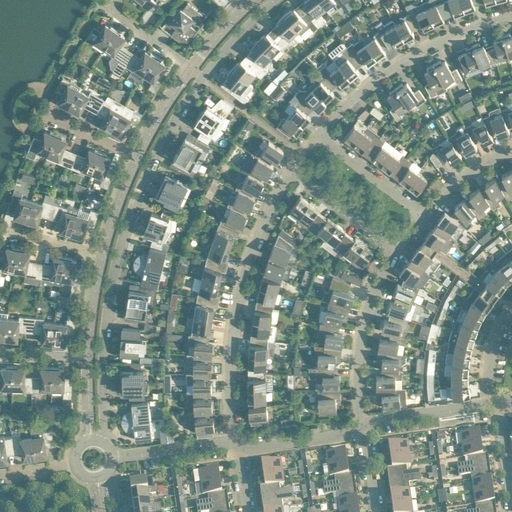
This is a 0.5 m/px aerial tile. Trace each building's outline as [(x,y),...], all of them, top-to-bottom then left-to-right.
[(138,0),(142,2),(141,4),(148,9),(154,0),(157,0),(163,4),(166,0),(138,0)] [(166,0),(163,4),(168,8),(174,0),(166,0)] [(325,9),(318,0),(305,0),(304,1),(311,10),(306,14),(317,27),(325,21),(319,14),(325,9)] [(318,0),(325,9),(329,14),(338,8),(343,4),(340,0),(318,0)] [(441,13),(446,11),(441,0),(428,0),(429,0),(423,3),(434,24),(444,19),(441,13)] [(464,11),(460,0),(441,0),(446,11),(452,9),(454,15),(464,11)] [(472,1),(474,0),(460,0),(464,11),(475,7),(472,1)] [(176,8),(165,23),(170,27),(173,24),(177,26),(171,34),(158,24),(157,24),(178,40),(180,41),(181,41),(183,41),(184,41),(185,41),(186,41),(188,41),(189,40),(190,40),(190,39),(191,38),(192,38),(204,22),(203,21),(197,30),(189,24),(192,21),(195,24),(203,14),(187,3),(182,10),(180,8),(179,10),(176,8)] [(434,24),(423,3),(418,6),(411,4),(405,6),(409,14),(416,26),(421,23),(424,29),(434,24)] [(317,27),(306,14),(302,17),(294,9),(292,10),(291,10),(288,12),(284,15),(283,16),(298,31),(300,34),(310,26),(311,28),(314,31),(317,27)] [(410,29),(416,26),(409,14),(403,17),(401,16),(399,17),(399,19),(400,21),(395,24),(404,40),(414,34),(410,29)] [(298,31),(283,16),(279,20),(277,23),(278,23),(276,25),(283,34),(279,38),(289,49),(297,41),(293,36),(298,31)] [(404,40),(395,24),(393,20),(384,26),(381,21),(375,25),(379,32),(386,43),(391,40),(395,46),(404,40)] [(92,29),(85,40),(93,45),(101,50),(104,47),(116,29),(111,26),(110,27),(106,25),(99,34),(92,29)] [(116,29),(104,47),(113,54),(111,57),(118,62),(125,66),(132,56),(125,51),(118,46),(125,37),(120,34),(121,33),(116,29)] [(376,58),(385,52),(382,46),(386,43),(379,32),(373,35),(374,37),(371,40),(368,35),(362,39),(376,58)] [(511,35),(510,36),(509,33),(502,35),(508,55),(510,60),(511,59),(511,35)] [(289,49),(279,38),(275,42),(266,34),(265,36),(264,35),(261,37),(256,41),(272,56),(280,47),(285,52),(289,49)] [(508,55),(502,35),(495,37),(496,40),(494,41),(496,48),(490,49),(495,62),(500,61),(499,58),(508,55)] [(367,65),(376,58),(362,39),(354,45),(352,43),(347,47),(359,63),(363,59),(367,65)] [(272,56),(256,41),(252,46),(250,49),(251,50),(249,52),(258,60),(254,64),(264,74),(268,70),(263,65),(272,56)] [(485,51),(484,47),(483,44),(480,45),(479,43),(472,46),(480,65),(482,69),(485,69),(488,68),(490,65),(490,64),(495,62),(490,49),(485,51)] [(464,52),(457,55),(461,62),(457,63),(462,72),(466,70),(467,73),(472,71),(471,68),(480,65),(472,46),(465,48),(466,51),(464,52)] [(354,66),(359,63),(347,47),(341,52),(338,51),(338,53),(332,58),(338,65),(350,79),(359,72),(354,66)] [(132,56),(125,66),(132,71),(131,73),(141,79),(145,73),(156,56),(151,52),(150,54),(145,51),(139,60),(132,56)] [(325,60),(318,51),(308,59),(315,68),(325,60)] [(156,56),(144,74),(153,80),(148,88),(155,93),(163,82),(158,79),(161,75),(159,73),(164,64),(160,61),(161,59),(156,56)] [(440,60),(433,64),(444,84),(454,78),(456,82),(462,79),(456,68),(450,71),(445,61),(441,63),(440,60)] [(264,74),(254,64),(250,68),(241,61),(239,63),(238,63),(236,65),(231,69),(248,83),(256,73),(261,78),(264,74)] [(118,62),(113,70),(121,74),(125,66),(118,62)] [(342,86),(350,79),(338,65),(330,72),(329,70),(323,62),(317,68),(319,70),(333,85),(337,81),(342,86)] [(444,84),(433,64),(426,68),(428,70),(424,72),(430,82),(425,85),(431,96),(436,93),(437,95),(447,89),(444,84)] [(284,68),(273,79),(277,83),(288,72),(284,68)] [(248,83),(231,69),(228,74),(226,77),(227,78),(225,80),(234,87),(230,92),(244,103),(248,98),(245,96),(253,87),(248,83)] [(329,89),(333,85),(319,70),(314,74),(314,81),(309,85),(326,101),(333,93),(329,89)] [(291,75),(285,81),(289,84),(295,78),(291,75)] [(68,109),(78,90),(80,87),(63,77),(57,88),(64,92),(59,102),(63,104),(62,106),(68,109)] [(402,83),(395,88),(408,106),(409,106),(413,103),(416,106),(426,99),(418,89),(413,93),(406,83),(403,85),(402,83)] [(318,109),(326,101),(309,85),(305,90),(299,90),(294,95),(299,99),(309,109),(313,104),(318,109)] [(262,95),(267,100),(276,91),(270,86),(262,95)] [(408,106),(395,88),(389,92),(391,94),(388,97),(395,106),(389,110),(397,120),(402,116),(399,112),(408,106)] [(84,103),(99,111),(105,100),(90,92),(88,96),(78,90),(68,109),(73,112),(74,111),(79,113),(84,103)] [(199,113),(199,114),(220,129),(221,128),(225,117),(233,106),(224,99),(215,110),(207,105),(201,114),(199,113)] [(305,113),(309,109),(299,99),(294,105),(291,102),(285,110),(290,114),(303,126),(310,117),(305,113)] [(110,132),(123,108),(113,102),(112,104),(105,100),(99,111),(106,115),(101,125),(105,127),(104,129),(110,132)] [(511,102),(509,103),(508,106),(509,107),(500,110),(506,125),(511,123),(511,121),(511,102)] [(384,114),(379,110),(374,106),(370,111),(380,119),(384,114)] [(509,132),(506,125),(500,110),(499,107),(489,111),(491,114),(482,118),(484,122),(489,132),(494,130),(495,128),(497,129),(496,131),(498,136),(509,132)] [(132,134),(142,114),(134,110),(133,113),(123,108),(110,132),(116,135),(117,133),(121,136),(124,130),(132,134)] [(220,129),(199,114),(200,115),(194,125),(202,130),(198,137),(208,143),(211,137),(220,129)] [(296,134),(303,126),(290,114),(285,119),(283,118),(276,127),(287,135),(291,130),(296,134)] [(353,145),(363,131),(367,126),(358,119),(344,138),(353,145)] [(436,123),(442,135),(448,132),(442,120),(436,123)] [(493,139),(489,132),(484,122),(478,125),(473,123),(465,127),(473,141),(477,138),(478,136),(480,137),(480,139),(482,144),(493,139)] [(477,147),(473,141),(465,127),(463,124),(457,128),(455,133),(448,137),(450,141),(450,140),(457,150),(461,148),(462,145),(464,146),(464,148),(466,153),(477,147)] [(230,135),(235,128),(230,125),(225,132),(230,135)] [(244,126),(241,135),(248,137),(251,128),(244,126)] [(367,154),(379,138),(374,135),(376,133),(367,126),(363,131),(353,145),(362,151),(367,154)] [(48,154),(56,134),(50,132),(49,134),(45,132),(41,142),(33,138),(26,155),(34,158),(38,150),(48,154)] [(62,136),(56,134),(48,154),(58,158),(57,162),(72,168),(77,157),(62,150),(66,140),(61,138),(62,136)] [(428,140),(433,146),(438,142),(433,136),(428,140)] [(448,137),(432,148),(434,151),(442,161),(446,158),(446,156),(449,156),(448,158),(451,163),(461,156),(457,150),(450,140),(450,141),(448,137)] [(178,148),(202,162),(207,152),(206,152),(209,147),(196,139),(193,143),(185,138),(179,149),(178,148)] [(390,152),(382,145),(384,142),(379,138),(367,154),(372,158),(371,158),(380,165),(390,152)] [(259,149),(254,156),(270,165),(273,161),(272,160),(270,159),(272,157),(277,161),(277,160),(279,161),(283,155),(282,154),(283,152),(269,141),(263,149),(261,148),(259,149)] [(202,162),(178,148),(178,149),(179,149),(173,160),(181,164),(179,168),(193,176),(196,171),(202,162)] [(92,172),(101,152),(95,150),(94,152),(89,150),(85,160),(77,157),(72,168),(80,172),(82,168),(92,172)] [(442,161),(434,151),(430,156),(437,167),(443,163),(442,161)] [(106,155),(101,152),(92,172),(103,177),(99,185),(107,188),(112,176),(107,174),(109,170),(106,168),(110,158),(106,156),(106,155)] [(399,158),(390,152),(380,165),(389,172),(390,171),(394,175),(407,159),(401,155),(399,158)] [(270,165),(254,156),(251,154),(241,170),(248,174),(258,180),(258,179),(262,173),(267,176),(268,176),(269,177),(273,170),(271,169),(273,167),(270,165)] [(408,186),(418,172),(422,168),(414,162),(411,162),(407,159),(394,175),(399,179),(408,186)] [(511,169),(511,170),(502,175),(504,180),(504,182),(498,184),(503,194),(507,200),(511,198),(511,169)] [(427,179),(418,172),(408,186),(417,192),(427,179)] [(190,185),(187,184),(165,174),(161,185),(182,195),(186,197),(190,185)] [(262,185),(264,182),(258,179),(258,180),(248,174),(243,182),(242,181),(239,182),(235,189),(239,191),(249,196),(249,195),(253,189),(258,192),(259,191),(260,192),(264,186),(262,185)] [(503,194),(498,184),(495,178),(485,184),(488,189),(488,191),(483,194),(489,203),(493,209),(501,204),(497,198),(503,194)] [(180,207),(186,197),(182,195),(161,185),(156,196),(177,205),(180,207)] [(489,203),(483,194),(479,188),(469,195),(473,199),(472,202),(468,205),(474,214),(479,219),(487,214),(482,208),(489,203)] [(25,222),(31,201),(20,198),(22,194),(13,191),(10,203),(18,206),(14,217),(19,218),(19,220),(25,222)] [(254,201),(255,198),(249,195),(249,196),(239,191),(236,197),(232,195),(230,196),(229,198),(230,200),(227,206),(230,208),(241,213),(241,212),(244,205),(250,208),(252,208),(255,202),(254,201)] [(299,216),(309,203),(300,196),(290,210),(299,216)] [(474,214),(468,205),(463,199),(454,207),(458,211),(458,213),(453,217),(458,221),(467,229),(474,224),(469,218),(474,214)] [(40,213),(55,218),(59,205),(43,200),(42,204),(31,201),(25,222),(31,224),(31,222),(36,223),(40,213)] [(320,217),(322,214),(317,210),(318,210),(309,203),(299,216),(296,220),(310,230),(320,217)] [(71,236),(77,215),(79,209),(68,206),(67,208),(59,205),(55,218),(64,220),(60,231),(65,232),(65,234),(71,236)] [(172,219),(175,212),(164,208),(161,215),(152,212),(148,223),(146,222),(146,223),(170,232),(171,231),(172,219)] [(246,218),(247,215),(241,212),(241,213),(230,208),(227,216),(225,216),(223,217),(219,224),(233,230),(234,229),(237,222),(243,225),(243,224),(244,225),(247,218),(246,218)] [(90,223),(95,224),(99,212),(90,209),(88,218),(77,215),(71,236),(77,238),(77,236),(82,237),(85,227),(88,228),(90,223)] [(458,221),(453,217),(445,211),(438,221),(441,223),(438,227),(455,240),(461,232),(456,229),(456,228),(454,227),(458,221)] [(328,217),(327,217),(322,214),(320,217),(310,230),(315,234),(318,231),(326,237),(336,224),(328,217)] [(164,242),(170,232),(146,223),(145,223),(147,224),(143,235),(153,238),(150,245),(162,249),(164,242)] [(240,232),(234,229),(233,230),(219,224),(212,242),(229,248),(234,236),(237,238),(240,232)] [(338,251),(347,238),(350,234),(345,231),(345,230),(336,224),(326,237),(321,244),(335,255),(338,251)] [(425,238),(419,246),(426,251),(431,243),(438,248),(445,253),(455,240),(438,227),(435,231),(432,229),(425,238)] [(292,236),(287,233),(282,229),(278,234),(279,234),(288,242),(291,238),(292,236)] [(286,261),(293,245),(288,242),(279,234),(275,244),(274,244),(270,254),(270,255),(286,261)] [(355,238),(350,234),(347,238),(338,251),(343,254),(345,251),(354,258),(364,244),(355,238)] [(487,250),(497,243),(494,239),(484,247),(487,250)] [(225,260),(229,248),(212,242),(206,260),(227,266),(229,261),(225,260)] [(419,246),(412,255),(416,258),(413,262),(426,272),(430,275),(440,262),(432,256),(432,255),(438,248),(431,243),(426,251),(419,246)] [(366,260),(373,251),(364,244),(354,258),(351,261),(360,268),(362,266),(366,260)] [(14,270),(18,248),(12,247),(12,249),(7,248),(5,259),(0,257),(0,270),(2,271),(3,267),(14,270)] [(162,269),(166,251),(150,247),(148,253),(144,253),(139,255),(136,258),(134,261),(134,262),(162,269)] [(25,249),(18,248),(14,270),(25,272),(25,276),(41,279),(44,266),(27,263),(29,252),(24,251),(25,249)] [(486,258),(480,252),(475,257),(478,260),(481,263),(486,258)] [(511,261),(505,253),(496,260),(501,266),(511,277),(511,261)] [(287,279),(292,264),(286,261),(270,255),(268,260),(264,271),(265,271),(281,277),(287,279)] [(44,266),(41,279),(42,279),(46,280),(50,280),(49,283),(60,285),(61,279),(66,257),(59,256),(59,258),(54,257),(52,268),(44,266)] [(72,258),(66,257),(61,279),(72,281),(69,299),(77,301),(82,279),(76,278),(77,272),(74,272),(76,261),(71,260),(72,258)] [(226,272),(227,266),(206,260),(201,279),(219,283),(222,271),(226,272)] [(157,287),(162,269),(134,262),(133,262),(134,262),(134,266),(136,271),(139,274),(142,276),(141,282),(157,287)] [(406,263),(399,272),(407,278),(418,286),(420,287),(421,288),(431,275),(430,275),(426,272),(413,262),(410,266),(406,264),(406,263)] [(497,270),(494,273),(506,284),(507,283),(509,281),(511,278),(511,277),(501,266),(500,268),(499,268),(497,270)] [(490,270),(482,281),(486,284),(484,287),(483,288),(496,297),(497,296),(499,293),(499,294),(506,284),(494,273),(490,270)] [(277,292),(281,277),(265,271),(263,277),(262,277),(260,287),(277,292)] [(363,279),(343,272),(339,277),(360,285),(363,279)] [(321,299),(329,302),(333,303),(349,308),(353,295),(348,293),(351,284),(333,276),(328,293),(324,291),(321,299)] [(397,283),(393,294),(399,296),(410,301),(413,302),(417,294),(420,287),(418,286),(407,278),(404,285),(402,285),(397,283)] [(216,295),(219,283),(201,279),(197,297),(219,302),(220,296),(216,295)] [(154,306),(156,295),(157,289),(139,286),(139,291),(129,289),(127,301),(126,301),(147,305),(154,306)] [(273,308),(277,292),(260,287),(257,298),(256,304),(273,308)] [(475,287),(467,298),(472,302),(486,310),(486,311),(493,302),(493,301),(496,297),(483,288),(481,292),(480,292),(475,287)] [(452,297),(455,291),(451,289),(448,295),(445,301),(449,302),(452,297)] [(390,301),(386,312),(393,314),(404,318),(407,319),(410,320),(415,305),(412,304),(413,302),(410,301),(399,296),(397,302),(395,303),(390,301)] [(217,307),(219,302),(197,297),(194,316),(212,319),(214,307),(217,307)] [(145,317),(147,305),(126,301),(126,302),(127,302),(125,314),(135,315),(134,320),(147,322),(148,317),(145,317)] [(445,301),(443,306),(440,312),(444,314),(449,302),(445,301)] [(468,310),(467,311),(482,318),(483,317),(484,314),(486,311),(486,310),(472,302),(471,305),(470,307),(469,307),(468,310)] [(346,321),(349,308),(333,303),(331,311),(326,310),(323,323),(335,326),(340,327),(341,320),(346,321)] [(254,310),(252,321),(270,324),(272,310),(273,308),(256,304),(255,310),(254,310)] [(462,309),(457,319),(478,328),(479,325),(480,323),(481,321),(482,319),(482,318),(467,311),(462,309)] [(442,320),(444,314),(440,312),(438,318),(436,324),(438,325),(440,325),(442,320)] [(407,319),(404,318),(393,314),(391,320),(389,321),(384,319),(381,331),(390,333),(399,335),(401,329),(405,327),(407,319)] [(75,329),(76,316),(67,315),(66,324),(55,323),(53,345),(59,346),(60,344),(65,344),(66,333),(69,334),(69,328),(75,329)] [(18,329),(34,330),(36,317),(19,316),(19,320),(7,319),(5,341),(12,341),(12,339),(17,340),(18,329)] [(210,331),(212,319),(194,316),(191,335),(207,337),(213,338),(214,332),(210,331)] [(34,330),(34,335),(42,336),(42,342),(47,342),(47,344),(53,345),(55,323),(44,322),(44,318),(36,317),(34,330)] [(455,325),(453,330),(474,337),(475,335),(476,333),(477,330),(478,328),(457,319),(455,325)] [(274,341),(277,325),(252,321),(251,332),(250,338),(274,341)] [(334,333),(335,326),(323,323),(320,323),(318,337),(325,338),(324,346),(341,349),(343,335),(334,333)] [(432,323),(430,329),(429,334),(428,335),(432,336),(435,337),(438,325),(436,324),(432,323)] [(122,332),(121,337),(124,337),(124,341),(122,341),(122,342),(146,343),(146,338),(140,338),(140,329),(122,328),(122,332)] [(453,330),(450,340),(472,346),(472,343),(473,341),(474,339),(474,337),(453,330)] [(405,345),(406,337),(399,335),(390,333),(389,339),(380,338),(378,350),(397,353),(399,344),(405,345)] [(207,345),(207,337),(191,335),(189,335),(188,345),(194,345),(194,354),(194,355),(205,356),(212,356),(213,345),(207,345)] [(431,342),(432,336),(428,335),(427,340),(425,348),(429,349),(432,349),(434,343),(431,342)] [(273,357),(274,341),(250,338),(250,344),(249,344),(248,356),(266,357),(273,357)] [(448,350),(447,352),(454,353),(470,355),(470,353),(471,350),(471,348),(472,346),(450,340),(449,344),(448,346),(448,350)] [(146,348),(146,343),(122,342),(124,342),(123,346),(121,346),(120,355),(138,356),(139,348),(146,348)] [(340,362),(341,349),(324,346),(324,354),(318,354),(317,368),(330,369),(335,369),(335,362),(340,362)] [(405,362),(406,354),(397,353),(378,350),(377,357),(377,364),(382,364),(381,370),(385,370),(399,371),(399,365),(401,365),(405,362)] [(447,352),(446,363),(452,363),(468,365),(469,363),(469,360),(470,356),(470,355),(454,353),(447,352)] [(205,363),(205,356),(194,355),(194,354),(187,354),(187,364),(193,364),(193,373),(193,374),(204,374),(211,374),(211,363),(205,363)] [(265,373),(266,357),(248,356),(248,367),(248,373),(265,373)] [(147,370),(144,370),(141,370),(141,363),(129,362),(129,369),(126,369),(126,370),(120,370),(120,382),(149,382),(147,370)] [(446,369),(446,374),(452,375),(468,375),(468,373),(468,370),(468,368),(468,365),(452,363),(446,363),(446,369)] [(0,378),(0,391),(1,391),(1,387),(12,388),(13,366),(6,366),(6,368),(1,368),(1,379),(0,378)] [(13,366),(12,388),(24,388),(23,392),(32,392),(32,380),(24,379),(24,368),(19,368),(19,366),(13,366)] [(32,380),(32,392),(41,393),(41,389),(52,389),(52,367),(46,367),(46,369),(41,369),(41,380),(32,380)] [(59,367),(52,367),(52,389),(63,389),(63,398),(65,399),(65,409),(71,409),(72,399),(72,386),(66,386),(67,380),(64,380),(64,369),(59,369),(59,367)] [(330,376),(330,369),(317,368),(315,368),(315,382),(322,382),(323,390),(340,390),(340,376),(330,376)] [(402,371),(399,371),(385,370),(385,376),(376,376),(376,389),(396,389),(396,379),(402,379),(402,371)] [(204,382),(204,374),(193,374),(193,373),(186,373),(186,384),(193,384),(193,392),(193,393),(204,393),(211,393),(211,381),(204,382)] [(248,379),(247,379),(248,390),(266,390),(266,382),(272,382),(272,373),(265,373),(248,373),(248,379)] [(452,375),(451,378),(451,382),(452,385),(468,384),(468,379),(468,375),(452,375)] [(147,393),(149,382),(120,382),(120,394),(127,394),(127,395),(129,395),(129,401),(141,401),(141,393),(144,393),(147,393)] [(452,385),(446,386),(448,399),(453,398),(470,395),(468,384),(452,385)] [(405,388),(396,389),(376,389),(377,396),(377,402),(382,402),(383,407),(400,406),(400,400),(406,400),(405,393),(405,388)] [(266,405),(266,390),(248,390),(248,402),(249,402),(249,407),(266,405)] [(341,403),(340,390),(323,390),(317,390),(319,413),(336,411),(336,404),(341,403)] [(205,400),(204,393),(193,393),(193,392),(186,393),(187,403),(194,403),(194,411),(194,412),(206,411),(212,411),(212,400),(205,400)] [(131,403),(131,404),(132,410),(128,411),(124,414),(122,418),(122,422),(121,422),(150,419),(148,401),(131,403)] [(266,405),(249,407),(248,407),(249,419),(250,419),(251,425),(268,422),(266,405)] [(206,419),(206,411),(194,412),(194,411),(188,412),(190,430),(192,431),(196,431),(197,437),(213,435),(212,429),(214,429),(213,418),(206,419)] [(152,438),(150,419),(121,422),(121,423),(122,423),(123,427),(126,430),(130,432),(134,433),(135,440),(152,438)] [(51,431),(43,432),(43,427),(31,429),(32,437),(35,459),(41,458),(41,456),(46,456),(45,445),(53,443),(51,431)] [(20,430),(11,431),(12,436),(15,454),(23,453),(24,459),(29,458),(29,460),(35,459),(32,437),(21,439),(20,430)] [(460,434),(462,446),(481,443),(479,431),(460,434)] [(4,442),(0,442),(0,464),(2,464),(2,462),(7,461),(6,455),(15,454),(12,436),(3,438),(4,442)] [(388,444),(390,456),(409,453),(408,441),(388,444)] [(483,455),(481,443),(462,446),(463,457),(483,455)] [(326,453),(328,465),(347,462),(345,450),(326,453)] [(411,465),(409,453),(390,456),(392,468),(406,466),(411,465)] [(488,454),(483,455),(463,457),(463,458),(468,457),(469,463),(457,465),(458,471),(489,466),(488,454)] [(261,462),(263,474),(282,472),(281,459),(261,462)] [(349,474),(347,462),(328,465),(329,477),(334,476),(349,474)] [(407,472),(406,466),(392,468),(387,468),(388,480),(420,476),(419,470),(407,472)] [(491,478),(489,466),(458,471),(459,476),(471,475),(472,481),(491,478)] [(220,480),(219,468),(199,471),(201,483),(220,480)] [(284,483),(282,472),(263,474),(265,486),(279,484),(284,483)] [(135,481),(130,481),(131,492),(154,488),(153,478),(147,479),(147,473),(134,475),(135,481)] [(355,485),(354,473),(349,474),(334,476),(335,482),(323,484),(324,490),(355,485)] [(421,482),(420,476),(388,480),(390,492),(409,490),(409,483),(421,482)] [(493,490),(491,478),(472,481),(473,493),(493,490)] [(222,492),(220,480),(201,483),(195,484),(196,496),(202,495),(207,495),(222,492)] [(280,490),(279,484),(265,486),(260,487),(262,499),(293,494),(292,489),(280,490)] [(357,497),(355,485),(324,490),(325,496),(337,494),(338,500),(357,497)] [(159,494),(159,488),(158,488),(154,488),(131,492),(132,498),(127,499),(128,504),(149,500),(148,495),(159,494)] [(411,502),(409,490),(390,492),(392,504),(411,502)] [(494,502),(493,490),(473,493),(475,505),(494,502)] [(227,491),(222,492),(207,495),(208,501),(196,502),(197,508),(228,503),(227,491)] [(294,500),(293,494),(262,499),(263,511),(283,508),(282,502),(294,500)] [(359,509),(357,497),(338,500),(339,511),(359,509)] [(150,506),(149,500),(128,504),(129,509),(134,508),(134,511),(144,511),(161,510),(160,505),(150,506)] [(412,511),(411,502),(392,504),(392,511),(412,511)] [(495,511),(494,502),(475,505),(476,511),(466,511),(495,511)] [(229,511),(228,503),(197,508),(197,511),(229,511)]
